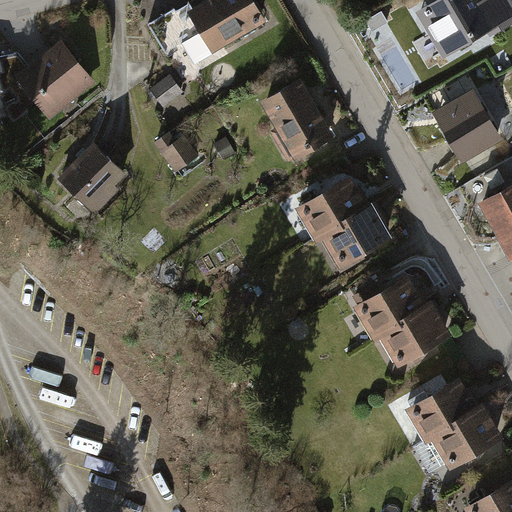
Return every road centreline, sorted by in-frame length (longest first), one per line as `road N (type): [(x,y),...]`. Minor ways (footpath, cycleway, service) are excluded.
road 1 (residential): [(307,0),(511,351)]
road 2 (track): [(64,511),(62,498),(15,439),(0,392)]
